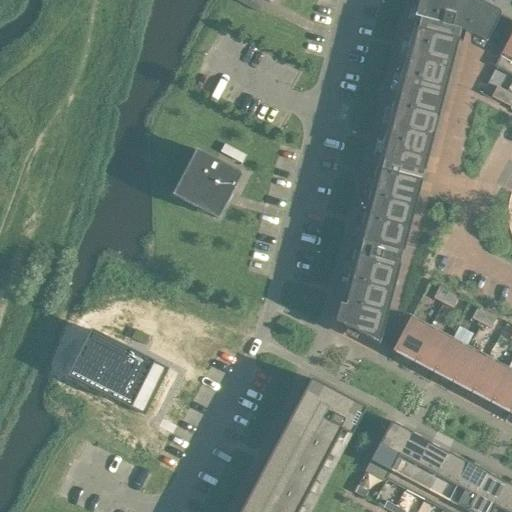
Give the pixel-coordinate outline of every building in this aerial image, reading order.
[(349,307),(342,305),(342,304),(340,303),(336,321),(380,344),(401,263),(399,263),(402,252),(403,252),(422,180),(421,180),(423,171),(424,171),(459,40),(463,41),(465,32),(478,38),(486,43),(502,13),(484,4),(477,0),(418,0),(414,17),(421,19),(418,29),(417,28),(346,302),(351,303),(349,307)] [(511,33),(495,66),(511,74),(511,33)] [(497,85),(492,96),(502,102),(507,91),(497,85)] [(511,107),(511,105),(511,93),(507,91),(502,102),(511,107)] [(197,149),(172,195),(218,219),(242,173),(197,149)] [(439,287),(434,298),(444,303),(449,292),(439,287)] [(453,308),(459,297),(449,292),(444,303),(453,308)] [(478,307),(472,318),(482,323),(487,312),(478,307)] [(491,328),(497,317),(487,312),(482,323),(491,328)] [(411,316),(392,351),(412,362),(431,326),(411,316)] [(168,364),(90,324),(66,372),(144,411),(168,364)] [(431,372),(450,336),(431,326),(412,362),(431,372)] [(451,382),(469,346),(450,336),(431,372),(451,382)] [(470,392),(488,357),(469,346),(451,382),(470,392)] [(489,402),(508,367),(488,357),(470,392),(489,402)] [(508,412),(511,404),(511,369),(508,367),(489,402),(508,412)] [(298,511),(302,505),(316,480),(329,454),(342,430),(352,435),(366,407),(311,378),(297,405),(284,430),(270,456),(257,481),(243,507),(240,511),(298,511)] [(412,431),(391,421),(371,459),(390,470),(391,470),(412,431)] [(412,432),(412,431),(391,470),(390,470),(385,478),(406,489),(430,442),(412,432)] [(431,442),(430,442),(406,489),(425,499),(449,452),(448,452),(431,443),(431,442)] [(467,462),(449,452),(425,499),(444,509),(469,462),(468,461),(467,462)] [(466,511),(488,472),(469,462),(444,509),(449,511),(466,511)] [(489,472),(488,472),(466,511),(490,511),(507,482),(506,481),(506,482),(488,473),(489,472)] [(511,511),(511,484),(507,482),(490,511),(511,511)] [(368,491),(358,485),(355,492),(365,497),(368,491)] [(383,507),(393,511),(396,506),(387,501),(383,507)]
